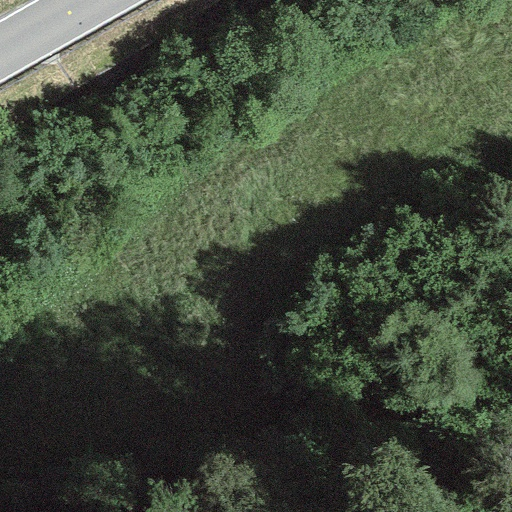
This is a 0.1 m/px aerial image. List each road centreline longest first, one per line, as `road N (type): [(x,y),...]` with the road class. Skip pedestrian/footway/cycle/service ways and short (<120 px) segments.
road 1 (track): [(0,496),(159,453),(330,427),(511,384)]
road 2 (secondary): [(109,0),(0,61)]
